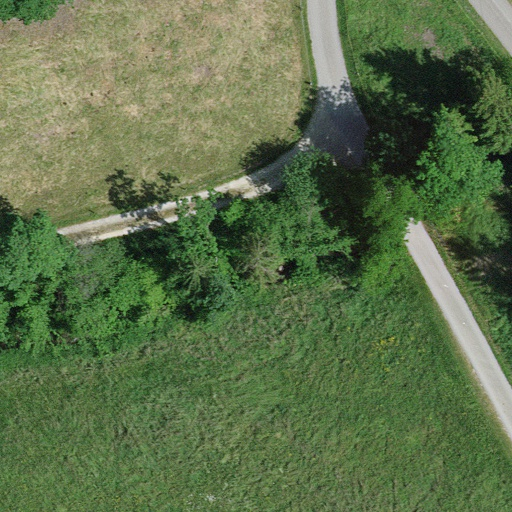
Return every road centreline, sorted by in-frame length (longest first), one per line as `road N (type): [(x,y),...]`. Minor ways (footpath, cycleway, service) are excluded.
road 1 (track): [(0,254),(222,196),(272,177),(347,123)]
road 2 (track): [(511,420),(347,123)]
